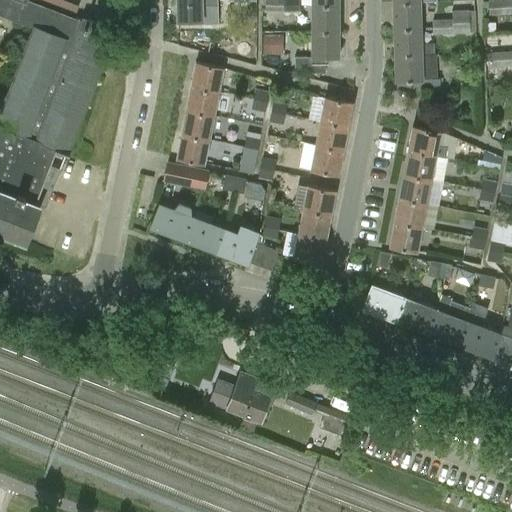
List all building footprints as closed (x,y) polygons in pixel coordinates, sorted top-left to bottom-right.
[(97,74),(114,29),(82,17),(81,20),(27,0),(0,0),(0,232),(25,242),(39,204),(35,202),(39,192),(43,193),(50,178),(45,176),(55,149),(68,154),(69,153),(67,152),(97,74)] [(201,4),(200,0),(176,0),(177,20),(201,20),(201,23),(218,23),(217,3),(201,4)] [(264,0),(265,10),(282,10),(282,0),(264,0)] [(299,11),(299,0),(282,0),(282,10),(299,11)] [(420,27),(419,1),(419,0),(392,1),(393,28),(420,27)] [(488,0),(481,0),(482,7),(488,7),(489,14),(507,13),(506,0),(488,0)] [(338,5),(312,4),(311,31),(338,31),(338,5)] [(476,31),(475,10),(469,10),(469,9),(452,10),(452,19),(451,19),(451,33),(470,33),(470,31),(476,31)] [(432,19),(432,34),(451,33),(451,19),(432,19)] [(420,27),(393,28),(394,54),(434,52),(433,42),(421,43),(420,27)] [(325,71),(325,57),(338,57),(338,31),(311,31),(311,56),(294,56),(294,71),(325,71)] [(282,55),(282,36),(262,36),(263,56),(282,55)] [(251,57),(254,41),(235,37),(232,52),(251,57)] [(511,65),(510,50),(491,51),(491,52),(492,66),(511,65)] [(439,78),(436,78),(435,53),(434,53),(434,52),(394,54),(395,81),(417,80),(417,88),(440,88),(439,78)] [(218,90),(223,65),(195,59),(190,84),(218,90)] [(218,90),(190,84),(185,108),(212,114),(213,114),(218,90)] [(268,90),(255,88),(253,97),(266,100),(268,90)] [(320,120),(347,125),(352,102),(325,96),(320,120)] [(251,109),(264,112),(266,100),(253,97),(251,109)] [(287,103),(273,100),(271,110),(285,113),(287,103)] [(472,118),(473,106),(461,105),(460,117),(472,118)] [(213,114),(212,114),(185,108),(180,132),(208,138),(213,114)] [(271,110),(269,121),(283,124),(285,113),(271,110)] [(315,143),(342,149),(347,125),(320,120),(315,143)] [(440,130),(433,129),(413,125),(408,150),(447,157),(452,135),(445,132),(440,130)] [(208,138),(180,132),(175,156),(202,162),(208,138)] [(259,138),(245,135),(243,145),(257,147),(259,138)] [(342,149),(315,143),(310,168),(337,174),(342,149)] [(254,159),(255,157),(257,147),(243,145),(241,156),(254,159)] [(447,157),(408,150),(404,173),(431,178),(431,179),(442,181),(447,157)] [(499,168),(500,158),(487,155),(485,165),(499,168)] [(276,159),(262,156),(260,167),(274,170),(276,159)] [(164,176),(174,178),(204,184),(209,170),(167,162),(164,176)] [(258,175),(265,177),(266,179),(271,180),(274,170),(260,167),(258,175)] [(511,182),(511,170),(504,169),(502,181),(511,182)] [(225,173),(222,188),(231,190),(234,175),(225,173)] [(426,202),(431,179),(431,178),(404,173),(399,197),(426,202)] [(243,193),(246,178),(245,177),(234,175),(231,190),(243,193)] [(496,180),(482,178),(480,188),(494,191),(496,180)] [(511,183),(502,182),(500,193),(511,194),(511,183)] [(334,190),(307,184),(304,201),(295,200),(293,207),(302,208),(330,214),(334,190)] [(478,199),(492,201),(494,191),(480,188),(478,199)] [(498,203),(511,205),(511,194),(500,193),(498,203)] [(426,202),(399,197),(395,221),(421,226),(426,202)] [(150,225),(182,237),(191,212),(191,206),(179,201),(173,208),(159,202),(150,225)] [(330,214),(302,208),(297,232),(325,238),(330,214)] [(214,249),(223,226),(192,215),(191,212),(182,237),(214,249)] [(267,215),(264,226),(279,229),(281,217),(267,215)] [(421,226),(395,221),(390,245),(417,250),(421,226)] [(511,243),(511,239),(511,224),(495,221),(491,239),(511,243)] [(223,226),(214,249),(246,262),(247,260),(254,241),(256,242),(259,234),(260,230),(259,230),(240,223),(236,232),(223,226)] [(485,239),(487,228),(473,225),(471,236),(485,239)] [(279,229),(264,226),(264,231),(263,235),(277,238),(279,229)] [(293,256),(320,261),(325,238),(297,232),(293,256)] [(469,246),(483,249),(485,239),(471,236),(469,246)] [(505,242),(491,240),(489,250),(503,252),(505,242)] [(254,241),(247,260),(258,264),(266,245),(256,242),(254,241)] [(266,245),(258,264),(271,269),(279,250),(266,245)] [(390,252),(380,250),(377,264),(386,266),(390,252)] [(489,250),(487,259),(501,262),(503,252),(489,250)] [(430,260),(427,274),(438,276),(440,263),(430,260)] [(451,265),(450,264),(440,263),(438,276),(449,278),(451,265)] [(494,277),(480,274),(478,284),(492,287),(494,277)] [(395,319),(403,295),(371,283),(362,306),(395,319)] [(435,307),(426,331),(458,343),(467,320),(467,319),(471,308),(471,307),(450,300),(451,297),(441,294),(436,307),(435,307)] [(403,295),(395,319),(426,331),(435,307),(403,295)] [(500,332),(481,325),(487,308),(472,302),(471,307),(471,308),(467,319),(467,320),(458,343),(490,355),(491,354),(499,333),(500,332)] [(491,354),(503,358),(511,337),(499,333),(491,354)] [(511,337),(503,358),(511,361),(511,337)] [(244,413),(249,401),(257,377),(240,371),(233,390),(216,383),(210,400),(244,413)] [(257,377),(249,401),(244,413),(261,420),(274,384),(257,377)] [(316,401),(290,390),(284,403),(311,414),(316,401)] [(314,410),(345,423),(348,415),(317,402),(314,410)] [(243,419),(240,427),(253,432),(256,424),(243,419)]
